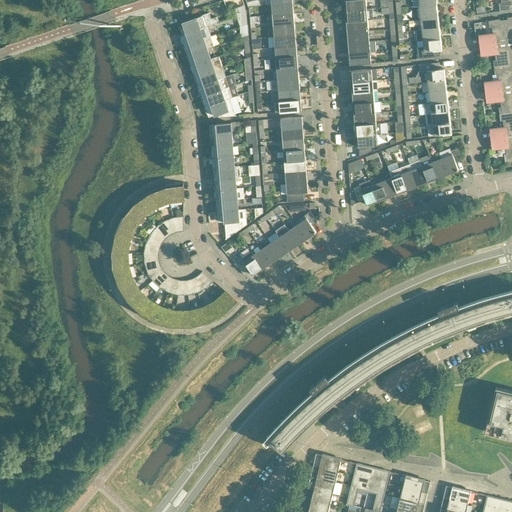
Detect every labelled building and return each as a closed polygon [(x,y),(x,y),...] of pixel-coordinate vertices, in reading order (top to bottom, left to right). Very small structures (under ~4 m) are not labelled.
[(223,0),(227,11),(233,9),(230,0),(223,0)] [(236,0),(230,0),(233,9),(239,7),(236,0)] [(345,0),(345,11),(367,9),(365,0),(344,0),(345,0)] [(511,0),(501,0),(502,3),(499,3),(500,11),(511,9),(511,7),(511,0)] [(293,2),(271,4),(272,15),(294,13),(293,2)] [(439,17),(437,6),(419,7),(421,19),(439,17)] [(373,9),(367,9),(345,11),(346,22),(368,20),(374,19),(373,9)] [(181,29),(183,34),(201,28),(201,29),(207,27),(206,26),(219,22),(217,17),(211,19),(209,13),(203,15),(198,17),(184,22),(183,21),(183,22),(185,27),(181,29)] [(294,13),(272,15),(273,26),(294,24),(294,13)] [(503,17),(506,42),(511,41),(511,16),(507,17),(508,19),(504,20),(504,17),(503,17)] [(422,25),(416,26),(416,30),(440,27),(439,17),(421,19),(422,25)] [(479,36),(479,38),(480,45),(478,45),(506,42),(503,17),(503,20),(500,20),(500,19),(488,21),(489,27),(492,27),(493,34),(479,36)] [(346,22),(347,32),(368,31),(368,20),(346,22)] [(241,37),(244,36),(249,35),(248,24),(240,26),(241,37)] [(294,24),(273,26),(274,36),(295,35),(294,24)] [(207,28),(207,27),(201,29),(201,28),(183,34),(184,37),(182,38),(184,45),(204,38),(201,30),(207,28)] [(417,41),(424,40),(441,38),(440,27),(416,30),(417,41)] [(347,32),(348,43),(369,41),(368,31),(347,32)] [(295,35),(274,36),(275,47),(296,46),(295,35)] [(188,47),(185,48),(187,54),(188,56),(190,55),(190,54),(208,49),(214,46),(211,36),(204,38),(187,44),(187,45),(188,47)] [(260,48),(259,38),(256,38),(252,38),(253,48),(260,48)] [(442,49),(441,38),(424,40),(424,47),(417,48),(419,59),(438,56),(437,50),(442,49)] [(348,43),(349,54),(370,52),(369,41),(348,43)] [(506,42),(478,45),(478,46),(480,46),(481,55),(495,53),(496,60),(493,61),(494,67),(509,65),(506,42)] [(296,46),(275,47),(276,58),(297,56),(296,46)] [(211,59),(208,49),(190,54),(190,55),(191,57),(189,59),(191,66),(211,59)] [(350,65),(371,63),(370,52),(349,54),(350,65)] [(192,69),(194,76),(222,66),(219,56),(211,59),(191,66),(194,65),(195,68),(192,69)] [(276,58),(270,59),(271,69),(277,69),(298,67),(297,56),(276,58)] [(417,78),(410,79),(411,83),(428,81),(445,79),(444,68),(441,68),(437,69),(436,62),(420,64),(421,70),(417,78)] [(485,83),(485,85),(486,92),(484,92),(511,89),(509,65),(494,67),(495,74),(498,74),(498,81),(485,83)] [(196,79),(198,86),(226,77),(222,66),(194,76),(195,76),(197,75),(198,78),(196,79)] [(298,67),(277,69),(278,80),(299,78),(298,67)] [(350,71),(351,82),(378,80),(377,69),(350,71)] [(229,87),(226,77),(198,86),(201,85),(202,88),(199,89),(201,96),(229,87)] [(278,80),(271,80),(272,91),(279,90),(300,89),(299,78),(278,80)] [(445,79),(428,81),(429,92),(447,90),(445,79)] [(376,80),(351,82),(352,93),(373,91),(377,91),(378,88),(378,82),(376,80)] [(203,100),(205,107),(230,98),(232,97),(233,97),(229,87),(201,96),(202,97),(204,96),(205,98),(203,100)] [(300,89),(279,90),(279,101),(301,99),(300,89)] [(511,91),(511,89),(484,92),(484,93),(486,92),(487,99),(487,102),(501,100),(502,107),(499,107),(500,114),(511,112),(511,91)] [(447,90),(429,92),(431,103),(448,101),(447,90)] [(352,93),(353,103),(374,102),(373,91),(352,93)] [(209,109),(206,110),(208,115),(209,117),(215,115),(215,116),(216,116),(216,115),(218,114),(220,116),(219,116),(219,117),(236,116),(236,115),(235,115),(229,98),(208,106),(209,109)] [(301,110),(301,99),(279,101),(275,101),(276,112),(301,110)] [(374,102),(353,103),(354,114),(375,112),(381,112),(381,101),(374,102)] [(431,103),(424,104),(425,114),(432,114),(449,111),(448,101),(431,103)] [(449,111),(432,114),(433,124),(450,122),(449,111)] [(354,114),(355,125),(376,123),(375,112),(354,114)] [(490,129),(490,132),(491,138),(489,139),(511,136),(511,112),(500,114),(500,121),(503,121),(504,128),(490,129)] [(281,118),(282,129),(303,127),(302,116),(281,118)] [(427,125),(428,136),(452,133),(451,122),(450,122),(433,124),(427,125)] [(211,136),(232,134),(231,123),(217,124),(217,123),(216,123),(217,124),(210,125),(211,132),(214,133),(214,135),(211,136)] [(380,123),(376,123),(355,125),(356,136),(377,134),(381,134),(380,123)] [(282,129),(283,140),(304,138),(303,127),(282,129)] [(233,145),(232,134),(211,136),(212,143),(214,143),(215,146),(212,146),(212,147),(233,145)] [(357,147),(367,146),(378,145),(377,134),(356,136),(357,147)] [(511,136),(489,139),(489,140),(491,139),(492,148),(506,147),(507,154),(504,154),(505,162),(511,161),(511,136)] [(283,140),(283,151),(305,149),(304,138),(283,140)] [(213,157),(234,156),(233,145),(212,147),(212,154),(215,154),(216,157),(213,157)] [(462,160),(457,148),(451,151),(450,148),(440,152),(442,158),(448,174),(458,170),(456,163),(461,161),(462,160)] [(283,151),(284,161),(305,160),(305,149),(283,151)] [(235,166),(234,156),(213,157),(213,165),(216,165),(217,168),(214,168),(235,166)] [(442,158),(432,162),(438,178),(448,174),(442,158)] [(361,159),(348,164),(349,172),(354,170),(353,168),(357,167),(363,165),(361,159)] [(284,161),(285,172),(306,171),(305,160),(284,161)] [(409,164),(418,185),(428,181),(422,166),(420,160),(409,164)] [(428,181),(438,178),(432,162),(422,166),(428,181)] [(409,164),(399,168),(408,189),(418,185),(409,164)] [(215,179),(236,177),(241,177),(240,166),(235,166),(214,168),(214,176),(217,176),(217,178),(215,179)] [(392,178),(398,193),(408,189),(399,168),(389,172),(392,178)] [(307,181),(306,171),(285,172),(286,183),(307,181)] [(237,188),(236,177),(215,179),(215,186),(218,186),(218,189),(237,188)] [(392,178),(382,182),(388,197),(398,193),(392,178)] [(359,184),(360,186),(354,188),(358,200),(359,200),(364,198),(367,205),(378,201),(372,186),(369,180),(359,184)] [(165,184),(169,201),(183,199),(183,200),(184,200),(184,181),(183,181),(183,183),(166,185),(165,184)] [(287,194),(288,202),(304,200),(303,193),(305,193),(308,192),(307,181),(286,183),(287,194)] [(378,201),(388,197),(382,182),(372,186),(378,201)] [(156,206),(169,201),(165,184),(165,185),(149,192),(148,190),(156,206)] [(218,189),(215,189),(216,192),(216,197),(219,197),(219,200),(238,199),(244,198),(244,194),(243,194),(242,188),(237,188),(218,189)] [(133,201),(145,215),(156,206),(148,190),(147,191),(148,192),(134,202),(133,201)] [(219,200),(216,200),(217,208),(220,208),(220,211),(217,211),(239,209),(238,199),(219,200)] [(136,225),(145,215),(133,201),(132,202),(134,203),(122,216),(121,215),(121,216),(136,225)] [(279,206),(274,209),(276,213),(278,215),(283,212),(279,206)] [(221,222),(225,222),(226,238),(225,239),(226,240),(240,229),(239,209),(217,211),(218,218),(220,219),(221,222)] [(270,212),(265,215),(268,219),(269,221),(273,218),(271,216),(276,213),(274,209),(270,212)] [(307,219),(298,225),(307,238),(316,232),(312,226),(317,222),(310,211),(304,215),(307,219)] [(113,232),(130,238),(136,225),(121,216),(122,217),(115,233),(113,232)] [(161,229),(167,225),(164,221),(158,225),(161,229)] [(280,237),(289,250),(298,244),(289,231),(285,225),(276,231),(280,237)] [(298,244),(307,238),(298,225),(289,231),(298,244)] [(150,234),(154,237),(158,232),(154,228),(150,234)] [(248,228),(238,234),(240,238),(250,231),(248,228)] [(127,252),(130,238),(113,232),(113,233),(114,233),(111,250),(109,250),(109,251),(127,252)] [(280,256),(289,250),(280,237),(271,243),(280,256)] [(228,242),(221,246),(225,252),(232,247),(228,242)] [(271,263),(280,256),(271,243),(262,249),(271,263)] [(251,252),(262,269),(271,263),(262,249),(253,255),(251,252)] [(110,269),(128,266),(127,252),(109,251),(111,251),(112,269),(110,269)] [(253,275),(262,269),(251,252),(235,263),(234,263),(243,273),(249,269),(253,275)] [(133,279),(128,266),(110,269),(112,269),(117,286),(116,287),(133,279)] [(155,276),(152,270),(147,272),(151,278),(155,276)] [(214,281),(210,278),(205,282),(208,286),(214,281)] [(126,302),(140,291),(133,279),(116,287),(118,286),(127,301),(126,302)] [(160,287),(163,283),(158,279),(154,282),(160,287)] [(303,430),(311,422),(327,408),(342,395),(344,397),(360,385),(377,373),(394,363),(411,353),(430,344),(443,338),(458,331),(458,329),(466,326),(467,328),(487,321),(502,317),(511,314),(511,284),(504,287),(488,291),(473,296),(457,301),(438,309),(417,318),(398,328),(379,338),(361,350),(343,362),(326,375),(318,381),(310,388),(297,399),(281,414),(281,415),(287,416),(283,421),(281,422),(275,428),(274,430),(268,436),(267,438),(264,441),(268,444),(270,441),(277,447),(281,450),(283,451),(291,442),(303,430)] [(150,301),(140,291),(126,302),(126,303),(127,302),(140,314),(139,315),(150,301)] [(240,303),(226,291),(226,292),(216,301),(226,316),(227,316),(226,314),(239,302),(240,303)] [(155,324),(156,324),(162,307),(150,301),(139,315),(140,315),(141,314),(156,323),(155,324)] [(226,316),(216,301),(203,308),(210,325),(210,324),(210,323),(225,315),(226,316)] [(176,311),(162,307),(156,324),(156,323),(173,327),(173,329),(176,311)] [(203,308),(190,311),(192,329),(192,327),(209,323),(210,325),(203,308)] [(192,329),(190,311),(176,311),(173,329),(174,329),(174,327),(192,327),(192,329)] [(511,438),(511,390),(496,387),(485,432),(511,438)] [(316,453),(313,465),(338,471),(341,459),(341,458),(323,453),(323,454),(322,455),(316,453)] [(358,488),(368,491),(373,467),(359,464),(357,473),(357,474),(361,474),(360,478),(359,482),(353,481),(349,494),(356,496),(358,488)] [(313,465),(311,476),(336,482),(338,471),(313,465)] [(379,487),(380,483),(381,479),(385,480),(388,471),(373,467),(368,491),(377,493),(376,501),(382,502),(385,489),(379,487)] [(428,493),(429,487),(431,481),(424,480),(425,479),(425,478),(406,474),(406,475),(403,487),(428,493)] [(333,493),(336,482),(311,476),(308,488),(314,489),(333,493)] [(445,491),(443,497),(468,503),(471,491),(472,490),(471,490),(453,485),(453,486),(452,487),(446,485),(445,491)] [(428,493),(403,487),(400,498),(425,504),(428,493)] [(314,489),(311,500),(330,504),(333,493),(314,489)] [(500,511),(504,499),(489,496),(489,498),(487,505),(488,505),(487,505),(491,506),(490,510),(489,511),(500,511)] [(443,497),(441,508),(457,511),(466,511),(468,503),(443,497)] [(423,511),(425,504),(400,498),(398,509),(410,511),(423,511)] [(511,511),(511,501),(504,499),(500,511),(511,511)] [(311,500),(309,511),(314,511),(328,511),(330,504),(311,500)]
